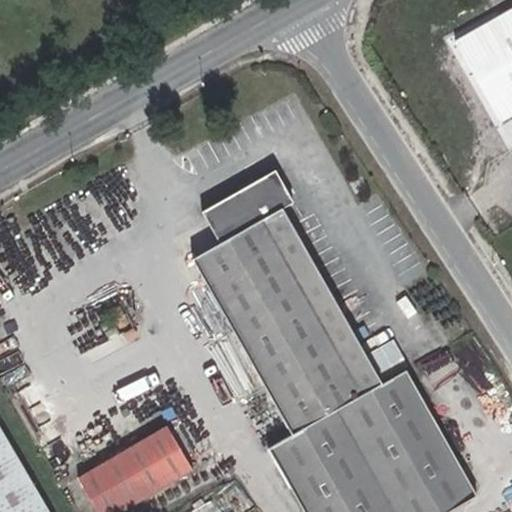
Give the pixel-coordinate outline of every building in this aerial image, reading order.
[(511,9),(498,17),(456,41),(501,121),(511,114),(511,9)] [(291,435),(381,384),(284,208),(294,203),(276,172),(203,213),(220,243),(192,259),(221,311),(242,348),(267,392),(275,407),(289,432),(291,435)] [(446,511),(477,495),(405,370),(381,384),(291,435),(269,447),(305,511),(446,511)] [(167,426),(78,477),(98,511),(120,511),(193,470),(167,426)] [(0,511),(49,511),(0,428),(0,511)]
